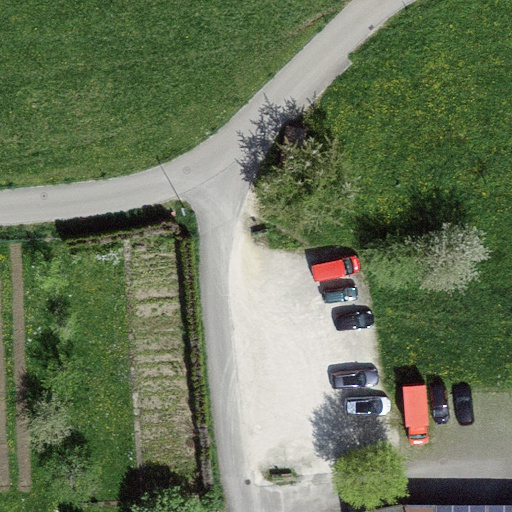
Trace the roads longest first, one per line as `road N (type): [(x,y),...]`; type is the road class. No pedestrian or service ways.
road 1 (unclassified): [(0,206),(117,195),(216,168),(384,0)]
road 2 (unknown): [(386,511),(511,510)]
